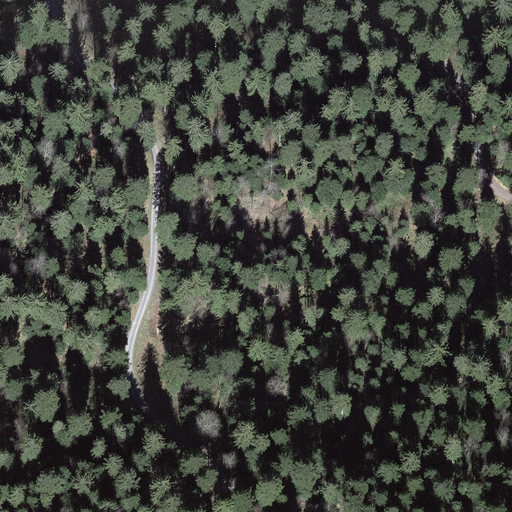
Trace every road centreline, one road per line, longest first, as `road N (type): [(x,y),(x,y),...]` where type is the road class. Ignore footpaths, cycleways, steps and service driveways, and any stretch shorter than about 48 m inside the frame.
road 1 (track): [(264,511),(143,397),(131,350),(163,209),(160,153),(132,106),(79,63),(48,0)]
road 2 (track): [(364,0),(462,78),(488,174),(511,197)]
